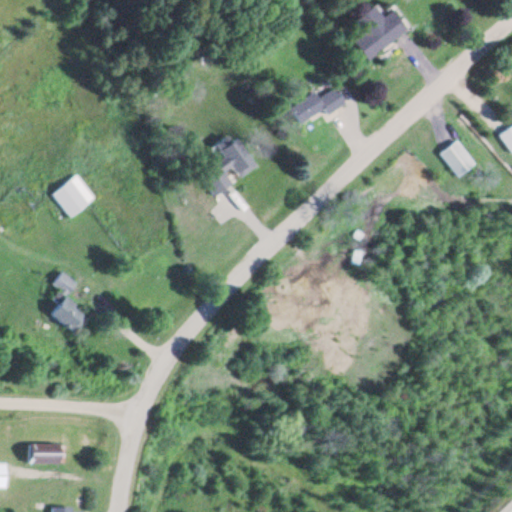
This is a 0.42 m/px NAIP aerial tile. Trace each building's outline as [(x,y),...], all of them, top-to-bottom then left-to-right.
[(363,63),(403,32),(387,12),(379,18),(370,8),(348,25),(357,37),(348,44),(363,63)] [(323,117),(341,107),(331,90),(313,101),(310,95),(285,109),(296,127),(320,112),(323,117)] [(511,154),(511,129),(510,126),(495,138),(509,156),(511,154)] [(220,161),(195,178),(209,199),(228,187),(220,175),(228,169),(235,179),(251,169),(229,136),(212,148),(220,161)] [(471,166),(453,142),(434,157),(453,180),(471,166)] [(90,202),(73,177),(47,195),(64,220),(90,202)] [(83,319),(60,301),(72,285),(57,274),(47,287),(60,296),(45,316),(71,336),(83,319)] [(59,466),(59,447),(25,447),(25,466),(59,466)]
